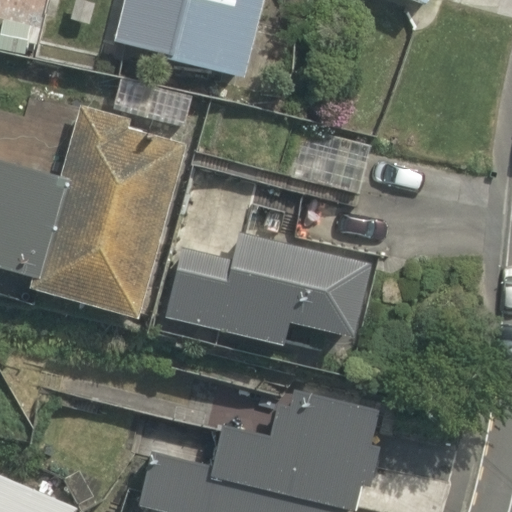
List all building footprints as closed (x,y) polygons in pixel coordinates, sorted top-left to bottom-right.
[(120,0),(108,47),(238,82),(260,0),(120,0)] [(57,180),(0,164),(0,269),(28,278),(25,288),(142,322),(195,139),(78,105),(57,180)] [(359,140),(207,105),(191,171),(344,206),(359,140)] [(230,249),(178,238),(161,326),(279,350),(283,333),(341,345),(359,255),(234,230),(230,249)] [(361,511),(376,451),(362,448),(374,397),(308,381),(301,410),(274,404),(266,440),(211,427),(201,471),(143,457),(130,511),(361,511)] [(0,511),(73,511),(76,509),(0,463),(0,511)]
